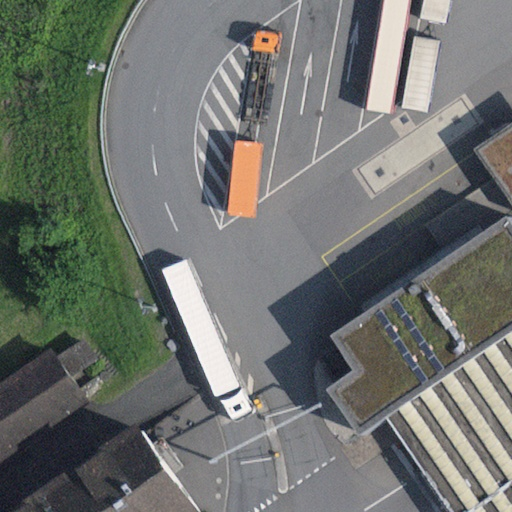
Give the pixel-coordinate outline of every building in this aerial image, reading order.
[(511,124),(474,150),(511,206),(511,124)] [(511,222),(508,216),(331,337),(355,372),(329,390),(361,437),(386,419),(511,333),(511,222)] [(511,511),(511,333),(386,419),(449,511),(511,511)] [(58,358),(51,348),(0,382),(0,464),(90,403),(72,377),(97,359),(84,340),(58,358)] [(197,511),(137,424),(8,511),(197,511)]
